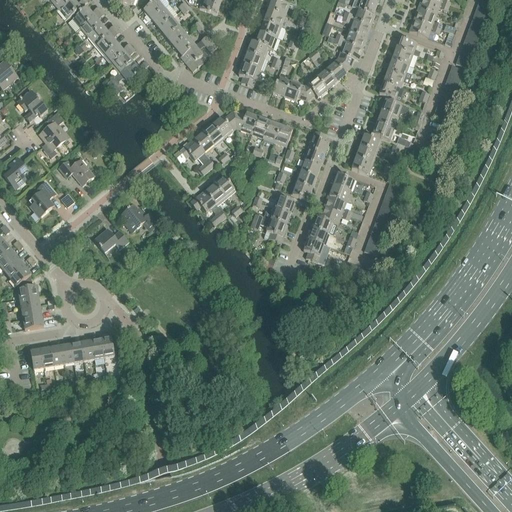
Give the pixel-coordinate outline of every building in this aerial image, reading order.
[(57,7),(60,11),(73,0),(72,0),(54,0),(51,3),(55,7),(57,7)] [(73,0),(60,11),(63,14),(63,17),(67,22),(88,4),(84,0),(77,6),(73,0)] [(221,5),(206,0),(205,0),(204,4),(202,5),(200,11),(207,14),(209,15),(209,14),(217,17),(221,5)] [(272,0),(268,12),(284,17),(285,13),(287,12),(290,6),(282,3),(280,3),(272,0)] [(359,5),(357,11),(373,17),(378,6),(362,0),(361,4),(359,5)] [(419,11),(436,18),(439,11),(447,14),(449,9),(423,0),(421,0),(420,5),(421,7),(419,11)] [(423,0),(449,9),(450,5),(442,2),(442,0),(423,0)] [(493,2),(486,0),(480,0),(479,4),(491,8),(493,2)] [(144,12),(152,22),(164,11),(162,8),(162,6),(158,1),(151,6),(149,8),(144,12)] [(491,8),(479,4),(477,10),(489,14),(491,8)] [(77,25),(81,30),(101,13),(98,9),(92,15),(87,9),(74,19),(77,23),(77,25)] [(489,14),(477,10),(475,15),(487,20),(489,14)] [(152,22),(159,31),(173,20),(169,15),(167,15),(164,11),(152,22)] [(346,14),(344,19),(371,29),(373,23),(372,21),(373,17),(357,11),(354,17),(346,14)] [(416,16),(414,22),(440,32),(442,27),(434,24),(436,18),(419,11),(418,16),(416,16)] [(268,12),(264,23),(281,29),(283,24),(282,22),(284,17),(268,12)] [(87,35),(90,38),(102,28),(98,22),(105,17),(101,13),(81,30),(85,35),(87,35)] [(487,20),(475,15),(473,21),(485,25),(487,20)] [(351,26),(348,33),(365,39),(367,35),(369,34),(371,29),(344,19),(342,23),(351,26)] [(159,31),(167,40),(180,30),(177,26),(177,24),(173,20),(159,31)] [(485,25),(473,21),(471,26),(483,31),(485,25)] [(440,32),(414,22),(412,28),(412,30),(411,34),(417,37),(419,38),(428,41),(430,33),(439,36),(440,32)] [(264,23),(260,34),(276,40),(277,36),(279,35),(281,29),(264,23)] [(483,31),(471,26),(468,32),(481,37),(483,31)] [(92,44),(96,49),(117,31),(114,28),(107,33),(102,28),(90,38),(93,42),(92,44)] [(167,40),(175,50),(188,38),(185,33),(182,33),(180,30),(167,40)] [(102,53),(105,57),(118,46),(113,41),(120,35),(117,31),(96,49),(100,53),(102,53)] [(481,37),(468,32),(466,38),(479,42),(481,37)] [(337,37),(336,41),(362,51),(364,46),(364,44),(365,39),(348,33),(346,40),(337,37)] [(260,34),(256,45),(267,50),(268,50),(268,51),(273,52),(275,46),(274,44),(276,40),(260,34)] [(175,50),(182,58),(182,59),(196,47),(195,48),(192,45),(192,43),(188,38),(175,50)] [(182,59),(182,58),(181,59),(193,74),(203,66),(199,61),(203,58),(200,55),(200,51),(203,49),(207,49),(211,54),(217,50),(207,38),(196,47),(182,59)] [(479,42),(466,38),(464,43),(477,48),(479,42)] [(400,39),(396,51),(413,57),(419,59),(420,54),(415,52),(417,45),(410,43),(410,42),(408,42),(400,39)] [(342,49),(338,60),(351,70),(354,62),(357,63),(358,58),(360,57),(362,51),(336,41),(334,46),(342,49)] [(252,43),(247,55),(264,61),(266,56),(265,54),(267,50),(256,45),(252,43)] [(477,48),(464,43),(462,49),(474,54),(477,48)] [(108,62),(112,67),(132,50),(129,46),(122,52),(118,46),(105,57),(108,60),(108,62)] [(474,54),(462,49),(460,55),(472,59),(474,54)] [(118,72),(120,75),(133,65),(133,64),(129,59),(135,54),(132,50),(112,67),(115,72),(118,72)] [(396,51),(392,62),(409,68),(413,57),(396,51)] [(247,55),(243,66),(259,72),(260,68),(262,67),(264,61),(247,55)] [(472,59),(460,55),(458,60),(470,65),(472,59)] [(330,67),(325,71),(337,85),(346,77),(345,75),(351,70),(338,60),(334,64),(335,65),(332,68),(330,67)] [(470,65),(458,60),(456,66),(468,71),(470,65)] [(392,62),(388,73),(405,80),(409,68),(392,62)] [(0,66),(0,89),(3,93),(18,80),(5,63),(0,66)] [(120,75),(108,85),(118,97),(123,93),(119,87),(119,84),(122,81),(126,81),(129,85),(149,68),(146,64),(139,69),(134,63),(133,64),(133,65),(120,75)] [(259,72),(243,66),(239,78),(243,80),(241,86),(253,90),(258,78),(257,76),(259,72)] [(464,72),(452,68),(450,74),(462,79),(464,72)] [(320,77),(317,80),(327,93),(337,85),(325,71),(320,75),(320,77)] [(388,73),(384,85),(400,91),(405,80),(388,73)] [(462,79),(450,74),(448,80),(460,84),(462,79)] [(273,96),(285,100),(290,85),(286,83),(285,81),(279,79),(276,86),(275,88),(276,88),(273,96)] [(311,83),(305,88),(307,104),(315,97),(318,101),(327,93),(317,80),(313,83),(311,83)] [(460,84),(448,80),(446,85),(458,90),(460,84)] [(290,85),(285,100),(296,104),(298,100),(307,104),(305,88),(296,85),(294,86),(290,85)] [(400,91),(384,85),(379,96),(387,99),(389,100),(396,103),(400,91)] [(458,90),(446,85),(444,91),(456,95),(458,90)] [(456,95),(444,91),(441,97),(454,101),(456,95)] [(48,113),(41,105),(40,107),(38,103),(39,102),(32,94),(30,94),(17,104),(25,114),(28,112),(30,115),(25,119),(30,125),(39,118),(40,119),(48,113)] [(454,101),(441,97),(439,102),(452,107),(454,101)] [(386,102),(381,114),(397,119),(398,115),(400,114),(403,108),(395,106),(396,105),(393,105),(386,102)] [(452,107),(439,102),(437,108),(449,112),(452,107)] [(449,112),(437,108),(435,114),(447,118),(449,112)] [(222,120),(212,128),(223,140),(226,137),(228,138),(236,131),(233,113),(223,121),(222,120)] [(246,118),(233,113),(236,131),(246,135),(248,134),(253,135),(258,120),(246,115),(246,118)] [(381,114),(377,125),(394,131),(396,126),(395,124),(397,119),(381,114)] [(447,118),(435,114),(433,120),(445,124),(447,118)] [(42,149),(51,161),(57,156),(54,152),(69,140),(59,128),(63,124),(57,116),(47,124),(51,129),(40,137),(47,145),(42,149)] [(269,124),(258,120),(253,135),(257,137),(258,139),(263,141),(269,124)] [(281,128),(269,124),(263,141),(269,143),(271,142),(275,143),(281,128)] [(394,131),(377,125),(373,137),(380,140),(382,141),(383,140),(388,142),(390,138),(392,137),(394,131)] [(212,128),(203,135),(215,149),(219,145),(219,143),(223,140),(212,128)] [(293,132),(281,128),(275,143),(279,145),(280,147),(286,149),(289,142),(290,140),(293,132)] [(311,148),(309,152),(325,158),(329,146),(325,144),(327,138),(314,134),(310,146),(311,148)] [(203,135),(194,143),(204,156),(208,153),(210,153),(215,149),(203,135)] [(364,137),(360,149),(377,155),(379,149),(378,147),(380,142),(373,140),(371,139),(364,137)] [(194,143),(193,141),(174,157),(180,165),(190,157),(195,163),(198,160),(201,161),(204,164),(204,167),(198,172),(203,178),(215,168),(206,157),(205,157),(204,156),(194,143)] [(360,149),(356,160),(371,165),(373,161),(375,160),(377,155),(360,149)] [(304,163),(320,169),(325,158),(309,152),(308,156),(306,157),(304,163)] [(371,165),(356,160),(352,172),(358,174),(360,175),(368,178),(371,172),(370,170),(371,165)] [(8,168),(12,173),(5,179),(11,186),(16,192),(27,183),(22,177),(27,173),(17,161),(8,168)] [(68,164),(59,171),(67,181),(73,176),(83,189),(94,179),(81,163),(73,169),(68,164)] [(302,170),(301,175),(316,180),(320,169),(304,163),(302,168),(302,170)] [(297,180),(295,185),(312,192),(316,180),(301,175),(299,179),(297,180)] [(338,175),(334,187),(349,193),(350,189),(352,188),(355,181),(348,179),(346,178),(338,175)] [(215,187),(226,201),(231,197),(231,195),(235,192),(224,179),(215,187)] [(36,214),(41,219),(52,210),(47,204),(56,197),(46,184),(37,192),(39,195),(31,202),(34,205),(30,209),(35,215),(36,214)] [(312,192),(295,185),(293,191),(294,193),(292,198),(299,200),(301,201),(308,203),(312,192)] [(402,190),(390,186),(387,192),(400,196),(402,190)] [(221,205),(226,201),(215,187),(206,194),(205,195),(216,207),(219,205),(221,205)] [(334,187),(329,198),(346,205),(348,199),(347,197),(349,193),(334,187)] [(400,196),(387,192),(385,197),(398,202),(400,196)] [(205,195),(206,194),(205,193),(190,205),(197,213),(201,209),(206,215),(209,212),(213,212),(216,216),(215,219),(210,224),(214,229),(226,220),(217,208),(217,209),(216,207),(205,195)] [(398,202),(385,197),(383,203),(395,207),(398,202)] [(326,203),(324,209),(350,219),(352,214),(344,211),(346,205),(329,198),(328,202),(326,203)] [(275,205),(273,210),(290,217),(295,205),(288,202),(286,201),(286,202),(279,199),(278,204),(275,205)] [(395,207),(383,203),(381,209),(393,213),(395,207)] [(121,218),(130,228),(128,229),(132,235),(143,226),(151,235),(159,228),(149,216),(144,221),(138,213),(138,212),(134,207),(127,212),(128,213),(121,218)] [(321,220),(320,220),(333,225),(333,226),(337,227),(338,227),(340,220),(349,223),(350,219),(324,209),(322,214),(323,216),(321,220)] [(393,213),(381,209),(379,214),(391,219),(393,213)] [(272,218),(271,222),(286,228),(286,227),(290,217),(273,210),(271,216),(272,218)] [(391,219),(379,214),(377,220),(389,224),(391,219)] [(286,228),(271,222),(269,222),(269,221),(256,216),(250,231),(257,233),(260,226),(263,225),(267,227),(268,230),(267,234),(271,236),(269,242),(281,246),(288,228),(286,227),(286,228)] [(312,230),(328,236),(333,238),(337,227),(333,226),(333,225),(320,220),(317,218),(312,230)] [(389,224),(377,220),(375,225),(387,230),(389,224)] [(387,230),(375,225),(373,231),(385,236),(387,230)] [(312,230),(308,241),(325,248),(327,242),(326,240),(328,236),(312,230)] [(121,235),(115,240),(107,231),(93,242),(105,256),(116,247),(120,252),(129,245),(121,235)] [(385,236),(373,231),(371,237),(383,241),(385,236)] [(383,241),(371,237),(369,242),(381,247),(383,241)] [(325,248),(308,241),(304,253),(308,255),(306,261),(318,266),(321,259),(319,258),(321,254),(323,253),(325,248)] [(381,247),(369,242),(367,248),(379,252),(381,247)] [(0,249),(0,262),(12,253),(5,245),(0,249)] [(379,252),(367,248),(364,254),(377,258),(379,252)] [(0,262),(0,269),(3,273),(18,261),(12,253),(0,262)] [(3,273),(10,281),(25,269),(18,261),(3,273)] [(353,266),(347,264),(342,276),(348,279),(353,266)] [(358,268),(353,266),(348,279),(354,281),(358,268)] [(364,271),(358,268),(354,281),(359,283),(364,271)] [(17,289),(19,288),(29,279),(31,277),(25,269),(10,281),(17,289)] [(370,273),(364,271),(359,283),(365,285),(370,273)] [(376,275),(370,273),(365,285),(371,287),(376,275)] [(18,292),(20,302),(39,299),(37,288),(34,289),(29,279),(19,288),(20,291),(18,292)] [(20,302),(21,312),(40,309),(39,299),(20,302)] [(21,312),(23,322),(42,319),(40,309),(21,312)] [(42,319),(23,322),(25,333),(44,329),(42,319)] [(4,324),(6,336),(12,335),(10,323),(4,324)] [(112,340),(101,341),(104,360),(115,358),(112,340)] [(101,341),(91,343),(94,362),(104,360),(101,341)] [(91,343),(81,345),(84,364),(94,362),(91,343)] [(81,345),(71,347),(74,365),(84,364),(81,345)] [(71,347),(61,348),(64,367),(74,365),(71,347)] [(61,348),(51,350),(54,369),(64,367),(61,348)] [(51,350),(41,352),(44,371),(54,369),(51,350)] [(44,371),(41,352),(30,354),(34,372),(44,371)]
